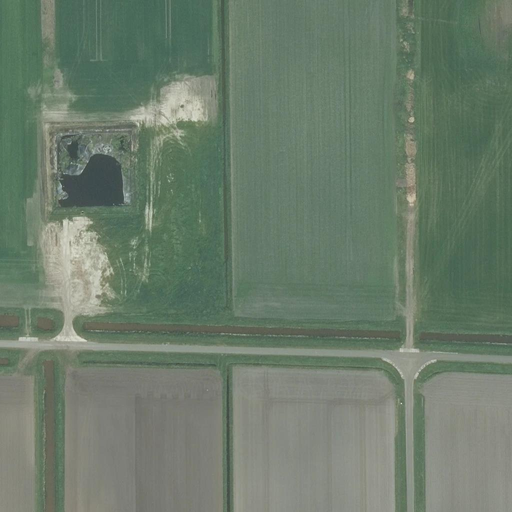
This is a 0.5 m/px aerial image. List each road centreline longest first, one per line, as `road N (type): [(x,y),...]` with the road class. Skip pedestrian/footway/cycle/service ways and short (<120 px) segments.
road 1 (unclassified): [(406,355),(0,343)]
road 2 (unclassified): [(408,511),(406,355)]
